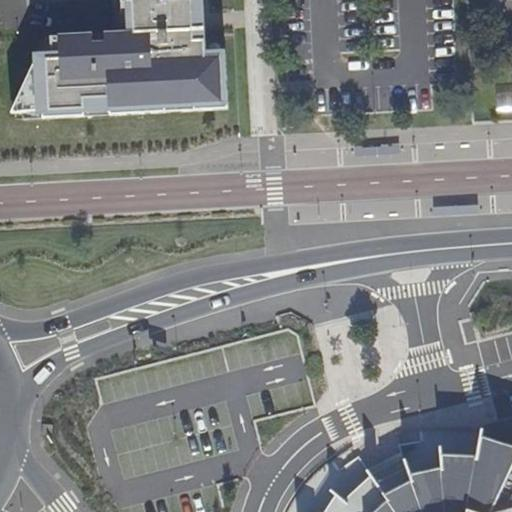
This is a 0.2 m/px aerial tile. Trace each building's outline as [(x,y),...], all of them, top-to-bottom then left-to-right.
[(40,111),(41,118),(85,115),(84,109),(110,108),(110,114),(166,111),(166,104),(184,103),(184,110),(230,107),(227,49),(206,50),(206,39),(196,39),(195,28),(188,29),(187,11),(204,10),(203,0),(123,0),(125,34),(115,34),(53,38),(54,54),(43,55),(40,55),(15,112),(21,112),(40,111)] [(125,34),(123,0),(113,0),(115,34),(125,34)] [(54,54),(53,38),(42,38),(43,55),(54,54)] [(40,111),(21,112),(22,119),(41,118),(40,111)] [(401,146),(355,149),(356,157),(402,155),(401,146)] [(479,206),(434,208),(435,218),(480,215),(479,206)] [(511,511),(511,445),(482,434),(419,431),(420,445),(398,444),(398,459),(368,473),(343,500),(333,493),(319,511),(511,511)]
